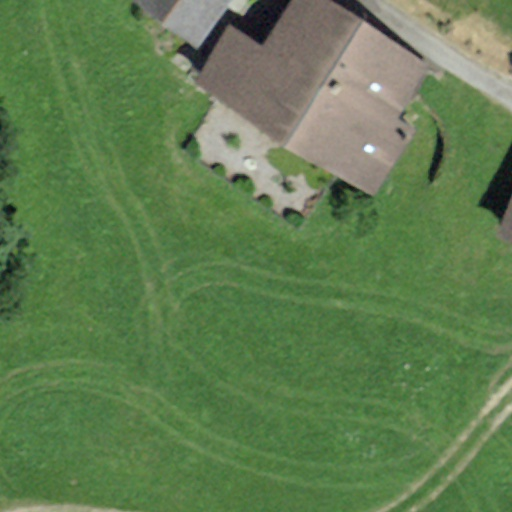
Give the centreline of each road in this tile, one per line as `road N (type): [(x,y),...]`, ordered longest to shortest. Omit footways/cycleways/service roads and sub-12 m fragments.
road 1 (unclassified): [(511,94),(359,0)]
road 2 (track): [(511,393),(446,469),(395,511)]
